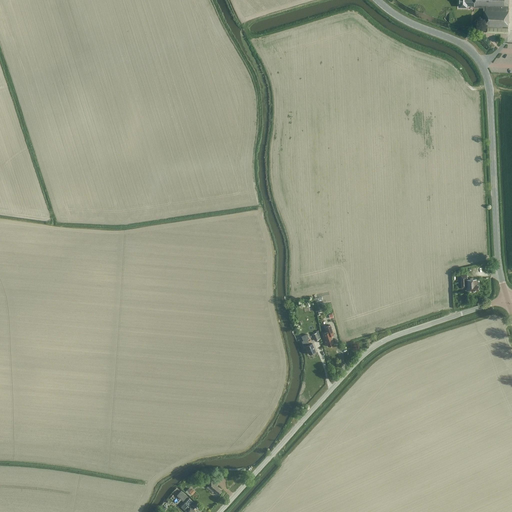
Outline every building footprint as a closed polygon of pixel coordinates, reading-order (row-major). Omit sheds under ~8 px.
[(483,27),(508,28),(508,0),(459,0),(460,7),(467,7),(467,6),(474,6),(474,8),(484,8),(483,16),(483,27)] [(467,279),(467,275),(461,275),(461,288),(467,288),(468,290),(472,290),(472,291),(474,291),(474,290),(478,290),(478,289),(479,288),(479,286),(478,285),(479,285),(479,284),(479,281),(478,281),(477,281),(477,279),(467,280),(467,279)] [(327,332),(323,333),(324,337),(323,337),(326,344),(327,343),(328,346),(333,345),(334,344),(331,336),(334,335),(330,325),(325,327),(327,332)] [(309,354),(316,352),(312,343),(310,344),(307,339),(309,338),(307,334),(301,336),(303,340),(302,341),(304,347),(306,346),(309,354)] [(217,485),(212,481),(206,487),(213,492),(214,491),(218,494),(221,490),(216,486),(217,485)] [(177,495),(183,501),(187,496),(181,490),(177,495)] [(195,511),(193,509),(195,507),(191,505),(194,502),(189,498),(181,507),(186,511),(195,511)]
